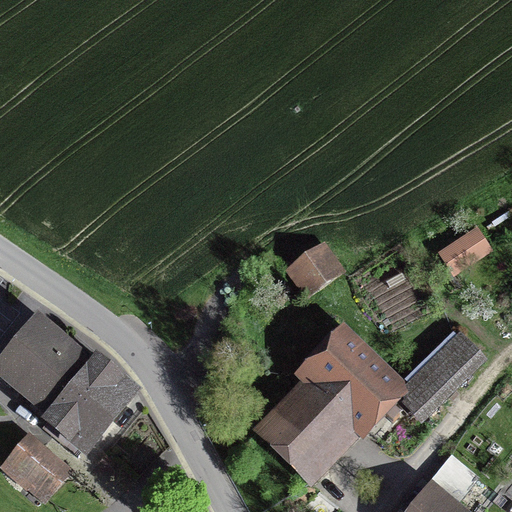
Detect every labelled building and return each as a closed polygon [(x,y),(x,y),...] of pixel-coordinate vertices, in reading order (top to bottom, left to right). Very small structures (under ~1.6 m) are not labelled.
[(488,252),(476,234),(443,255),(455,273),(488,252)] [(321,249),(292,271),(307,291),(337,270),(321,249)] [(79,353),(40,320),(7,358),(0,366),(0,369),(34,398),(49,411),(41,420),(64,440),(77,451),(134,385),(115,370),(95,352),(87,361),(79,353)] [(311,380),(262,431),(310,477),(358,427),(364,432),(404,390),(340,331),(301,371),(311,380)] [(476,357),(460,339),(404,390),(421,408),(476,357)] [(64,470),(28,439),(4,467),(39,498),(64,470)] [(430,485),(452,503),(474,475),(451,458),(430,485)] [(464,511),(452,503),(430,485),(409,511),(464,511)]
